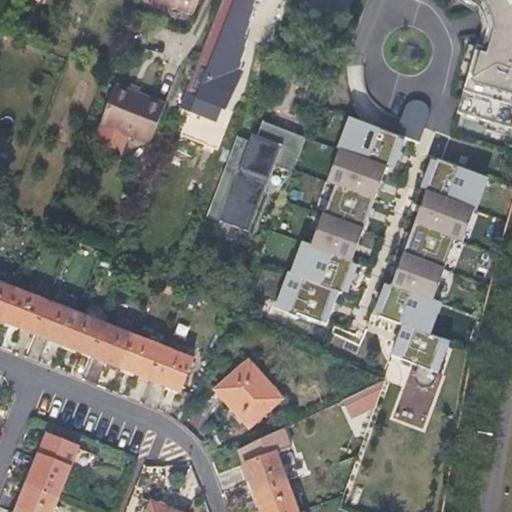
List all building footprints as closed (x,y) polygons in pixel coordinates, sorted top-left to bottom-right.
[(163,0),(192,10),(196,0),(163,0)] [(216,0),(196,102),(234,110),(255,0),(216,0)] [(511,0),(461,0),(467,5),(479,32),(479,53),(464,98),(511,114),(511,0)] [(158,129),(173,89),(123,70),(107,110),(158,129)] [(335,263),(356,268),(373,205),(390,210),(410,138),(348,121),(330,188),(333,189),(317,247),(304,243),(296,271),(330,280),(335,263)] [(253,142),(235,136),(208,217),(254,232),(275,166),(294,172),(305,137),(260,122),(253,142)] [(401,270),(442,283),(455,242),(468,246),(490,178),(436,161),(401,270)] [(0,317),(182,390),(194,360),(55,303),(0,282),(0,317)] [(271,401),(240,362),(206,391),(238,428),(271,401)] [(47,435),(38,455),(70,467),(78,447),(47,435)] [(300,511),(279,451),(246,463),(263,511),(300,511)] [(51,511),(70,467),(38,455),(15,511),(51,511)] [(179,511),(152,500),(146,511),(179,511)]
